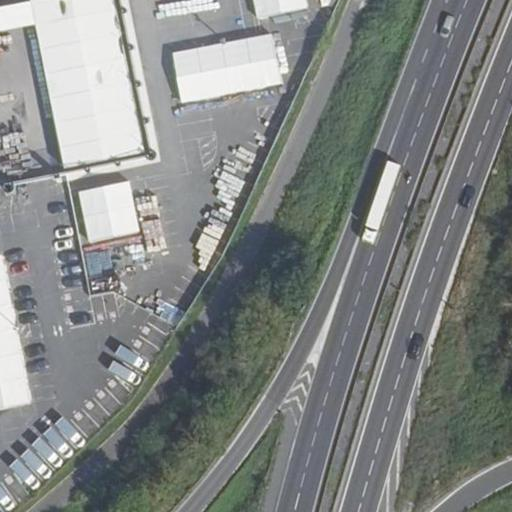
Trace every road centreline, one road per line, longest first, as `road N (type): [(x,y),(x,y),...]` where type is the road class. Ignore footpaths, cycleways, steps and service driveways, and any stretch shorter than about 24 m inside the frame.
road 1 (trunk): [(450,37),(393,122),(332,286),(292,365),(191,511)]
road 2 (trunk): [(450,37),(387,207),(293,511)]
road 3 (trunk): [(355,511),(446,226),(511,60)]
